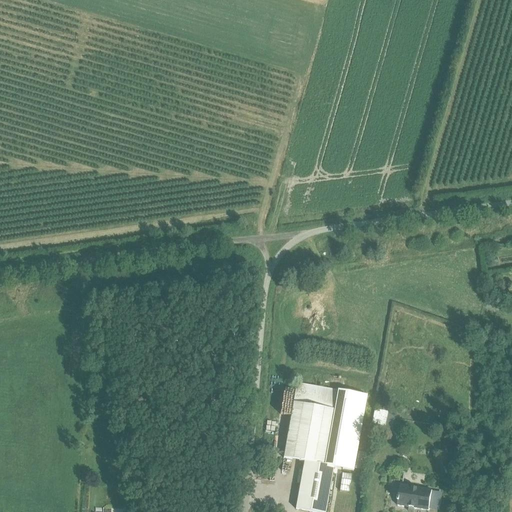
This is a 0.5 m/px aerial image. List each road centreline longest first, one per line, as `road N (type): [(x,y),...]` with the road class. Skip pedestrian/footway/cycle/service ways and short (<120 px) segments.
road 1 (track): [(0,272),(309,233)]
road 2 (unclassified): [(243,511),(267,279),(289,244),(309,233)]
road 3 (residential): [(309,233),(511,203)]
